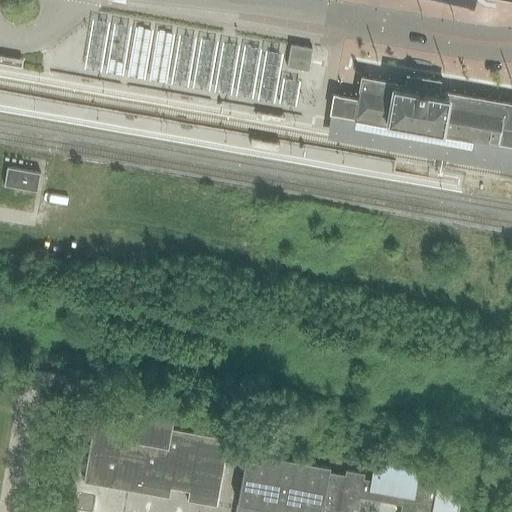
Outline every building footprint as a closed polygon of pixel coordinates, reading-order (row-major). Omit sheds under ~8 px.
[(308,71),(312,49),(291,45),(287,67),(308,71)] [(334,96),(331,112),(511,144),(511,105),(437,92),(439,82),(407,76),(405,86),(362,79),(358,101),(334,96)] [(39,191),(42,172),(9,166),(6,185),(39,191)] [(46,384),(48,372),(32,369),(30,381),(46,384)] [(54,385),(56,374),(48,372),(46,384),(54,385)] [(56,374),(54,385),(69,388),(72,376),(56,374)] [(133,423),(95,416),(83,483),(169,498),(171,488),(189,492),(187,501),(216,506),(228,439),(172,429),(173,420),(135,413),(133,423)] [(371,480),(363,479),(364,474),(346,471),(345,475),(329,473),(330,466),(246,451),(235,511),(457,511),(462,487),(424,480),(424,485),(416,483),(419,469),(374,461),(371,480)]
